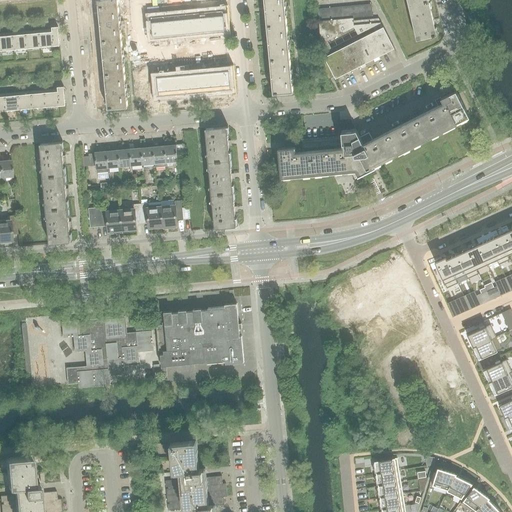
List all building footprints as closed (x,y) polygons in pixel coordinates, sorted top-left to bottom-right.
[(97,0),(107,109),(133,107),(132,93),(129,93),(120,0),(97,0)] [(264,0),(267,27),(288,25),(285,0),(264,0)] [(409,6),(417,40),(436,36),(428,1),(409,6)] [(223,11),(213,12),(214,31),(225,30),(223,11)] [(213,12),(202,13),(204,32),(214,31),(213,12)] [(202,13),(192,14),(194,33),(204,32),(202,13)] [(192,14),(182,15),(184,34),(194,33),(192,14)] [(182,15),(172,16),(174,35),(184,34),(182,15)] [(172,16),(162,17),(164,36),(174,35),(172,16)] [(162,17),(151,18),(153,37),(164,36),(162,17)] [(325,20),(319,21),(323,66),(329,79),(334,76),(336,79),(394,49),(384,27),(376,31),(377,34),(328,59),(327,57),(334,54),(327,40),(354,26),(359,35),(381,23),(382,25),(383,25),(379,18),(354,20),(354,18),(349,18),(343,19),(337,19),(331,20),(325,20)] [(267,27),(271,60),(291,58),(288,25),(267,27)] [(0,50),(59,45),(57,26),(51,27),(52,32),(0,36),(0,50)] [(291,58),(271,60),(274,94),(294,92),(291,58)] [(229,71),(218,72),(220,91),(231,90),(229,71)] [(218,72),(208,73),(210,92),(220,91),(218,72)] [(208,73),(198,74),(200,93),(210,92),(208,73)] [(198,74),(188,75),(190,94),(200,93),(198,74)] [(178,75),(168,76),(169,95),(180,94),(178,75)] [(188,75),(178,75),(180,94),(190,94),(188,75)] [(168,76),(157,77),(159,96),(169,95),(168,76)] [(0,111),(65,105),(63,86),(56,87),(57,91),(0,96),(0,111)] [(368,169),(469,117),(455,91),(435,101),(438,106),(363,145),(350,119),(339,120),(341,137),(302,141),(302,147),(278,149),(280,178),(362,171),(363,175),(366,173),(369,172),(368,169)] [(208,162),(230,160),(227,127),(205,129),(208,162)] [(289,131),(277,133),(278,143),(290,142),(289,131)] [(169,145),(168,140),(164,141),(164,146),(166,167),(178,166),(176,145),(169,145)] [(152,142),(152,147),(154,163),(155,163),(156,168),(166,167),(164,146),(157,147),(156,142),(152,142)] [(142,164),(154,163),(152,147),(145,148),(144,143),(140,143),(141,148),(142,164)] [(40,146),(43,179),(65,177),(62,144),(40,146)] [(129,144),(129,149),(131,166),(142,164),(141,148),(133,149),(132,144),(129,144)] [(117,145),(118,150),(119,167),(131,166),(129,149),(122,150),(121,145),(117,145)] [(111,151),(109,146),(106,147),(106,152),(108,168),(119,167),(118,150),(111,151)] [(101,152),(99,147),(94,148),(96,169),(97,169),(97,173),(108,172),(108,168),(106,152),(101,152)] [(2,156),(0,156),(0,175),(0,177),(3,177),(3,181),(12,180),(11,176),(12,176),(11,160),(3,161),(2,156)] [(233,193),(230,160),(208,162),(211,195),(233,193)] [(43,179),(46,212),(68,210),(65,177),(43,179)] [(214,228),(236,226),(233,193),(211,195),(214,228)] [(173,205),(161,206),(161,207),(163,227),(177,226),(176,220),(183,219),(181,200),(173,201),(173,205)] [(142,203),(140,204),(142,223),(148,222),(149,228),(163,227),(161,207),(161,206),(160,202),(147,203),(142,203)] [(133,209),(120,210),(122,230),(136,229),(135,223),(142,223),(140,204),(132,204),(133,209)] [(99,207),(89,208),(91,227),(101,226),(108,226),(108,232),(122,230),(120,210),(120,209),(108,210),(107,207),(99,207)] [(71,243),(68,210),(46,212),(50,245),(71,243)] [(0,241),(12,241),(11,234),(18,234),(16,215),(8,216),(8,220),(0,220),(0,241)] [(511,237),(509,231),(499,235),(508,255),(511,253),(511,237)] [(499,235),(488,240),(497,260),(508,255),(499,235)] [(488,240),(478,245),(487,265),(497,260),(488,240)] [(478,245),(467,250),(476,269),(487,265),(478,245)] [(467,250),(457,254),(466,274),(476,269),(467,250)] [(457,254),(447,259),(456,279),(466,274),(457,254)] [(446,257),(435,262),(445,284),(456,279),(447,259),(446,257)] [(354,274),(343,278),(348,289),(359,285),(354,274)] [(407,279),(347,306),(352,318),(348,320),(351,348),(393,329),(392,326),(422,312),(407,279)] [(172,312),(164,312),(165,324),(157,325),(157,324),(156,324),(159,353),(159,352),(163,351),(164,355),(160,355),(161,367),(225,361),(226,364),(244,362),(241,336),(240,336),(239,329),(242,329),(241,324),(239,324),(237,304),(225,305),(225,307),(208,308),(208,311),(202,311),(201,309),(193,310),(193,312),(187,313),(187,310),(179,311),(179,313),(172,314),(172,312)] [(455,304),(449,307),(454,317),(460,314),(455,304)] [(78,320),(62,322),(63,338),(73,337),(75,352),(85,351),(87,366),(67,368),(69,384),(78,383),(79,388),(110,385),(109,376),(125,374),(124,364),(139,363),(138,352),(154,350),(152,326),(136,328),(137,333),(127,334),(125,317),(78,321),(78,320)] [(473,347),(496,337),(496,336),(491,325),(491,324),(467,335),(467,336),(468,335),(473,347)] [(0,393),(24,391),(18,326),(0,327),(0,393)] [(502,349),(502,348),(501,349),(496,337),(473,347),(473,348),(478,359),(478,360),(502,349)] [(411,371),(417,369),(418,373),(429,369),(427,365),(421,367),(416,353),(405,357),(411,371)] [(507,359),(483,370),(483,371),(484,371),(489,382),(488,382),(489,383),(511,371),(511,372),(507,360),(507,359)] [(359,374),(361,385),(383,381),(381,370),(359,374)] [(511,371),(489,383),(494,394),(494,395),(511,387),(511,377),(510,373),(511,372),(511,371)] [(385,392),(383,381),(361,385),(363,396),(385,392)] [(466,386),(454,391),(469,430),(481,425),(466,386)] [(387,403),(385,392),(363,396),(365,407),(387,403)] [(511,399),(499,405),(499,406),(500,406),(505,417),(504,417),(505,418),(511,414),(511,399)] [(387,403),(365,407),(366,417),(389,413),(387,403)] [(448,405),(442,407),(449,426),(455,424),(448,405)] [(368,428),(391,424),(389,413),(366,417),(368,428)] [(391,424),(368,428),(370,438),(393,435),(391,424)] [(454,430),(459,442),(464,440),(460,428),(454,430)] [(395,446),(393,435),(370,438),(372,450),(395,446)] [(227,497),(225,484),(222,484),(221,477),(206,478),(205,469),(196,470),(194,441),(173,443),(175,472),(179,472),(180,480),(165,481),(168,511),(188,509),(188,511),(214,511),(214,506),(224,505),(223,497),(227,497)] [(32,485),(29,456),(7,458),(10,488),(14,487),(15,495),(0,497),(1,511),(61,511),(61,499),(57,500),(56,492),(41,493),(40,484),(32,485)] [(434,458),(425,457),(427,466),(432,465),(434,458)] [(376,473),(376,474),(397,471),(395,459),(374,462),(375,468),(374,468),(375,474),(376,473)] [(432,486),(447,490),(456,475),(456,474),(438,468),(432,486)] [(378,485),(378,486),(399,483),(397,471),(376,474),(377,480),(376,480),(377,486),(378,485)] [(447,491),(462,499),(472,484),(456,475),(447,490),(447,491)] [(420,479),(419,480),(421,491),(424,490),(428,478),(426,478),(420,479)] [(380,497),(380,498),(401,495),(399,483),(378,486),(379,492),(378,492),(379,497),(380,497)] [(462,503),(473,511),(474,511),(489,499),(490,498),(474,487),(462,503)] [(401,495),(380,498),(381,504),(380,504),(381,509),(382,509),(382,510),(403,506),(401,495)] [(500,511),(489,499),(474,511),(500,511)]
